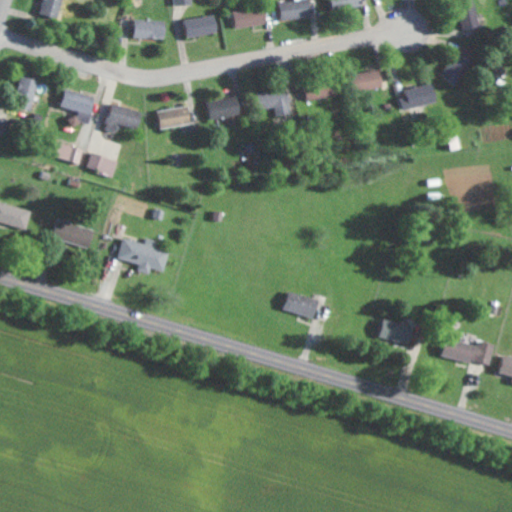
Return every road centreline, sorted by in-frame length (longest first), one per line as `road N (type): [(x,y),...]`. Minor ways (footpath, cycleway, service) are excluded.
road 1 (secondary): [(511,435),(0,280)]
road 2 (residential): [(0,38),(149,74),(406,29)]
